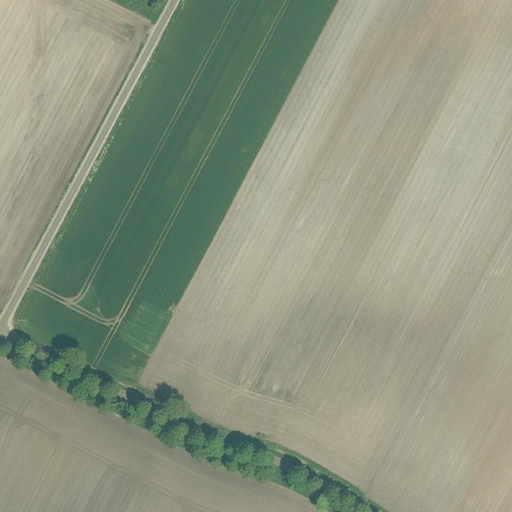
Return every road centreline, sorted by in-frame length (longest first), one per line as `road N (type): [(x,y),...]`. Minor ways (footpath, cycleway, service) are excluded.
road 1 (unclassified): [(0,332),(317,482),(362,511)]
road 2 (unclassified): [(0,319),(165,0)]
